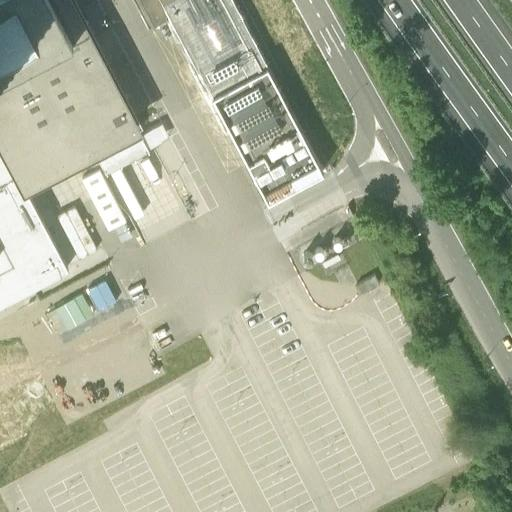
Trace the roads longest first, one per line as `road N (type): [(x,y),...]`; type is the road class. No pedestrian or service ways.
road 1 (trunk): [(316,0),(511,356)]
road 2 (trunk): [(394,0),(511,162)]
